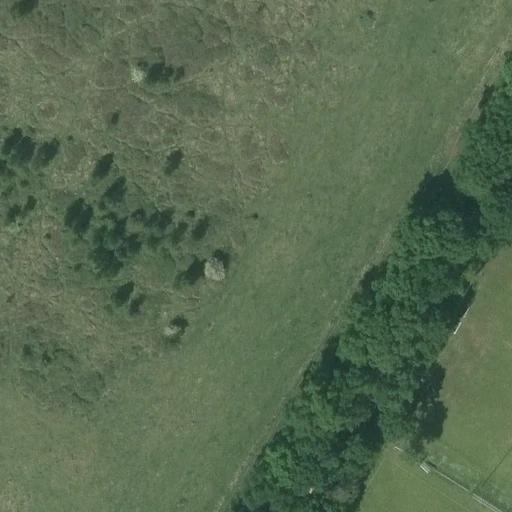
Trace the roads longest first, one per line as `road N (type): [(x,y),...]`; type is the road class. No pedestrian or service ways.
road 1 (unknown): [(234,511),(432,183),(461,157),(511,50)]
road 2 (unclassified): [(296,511),(511,157)]
